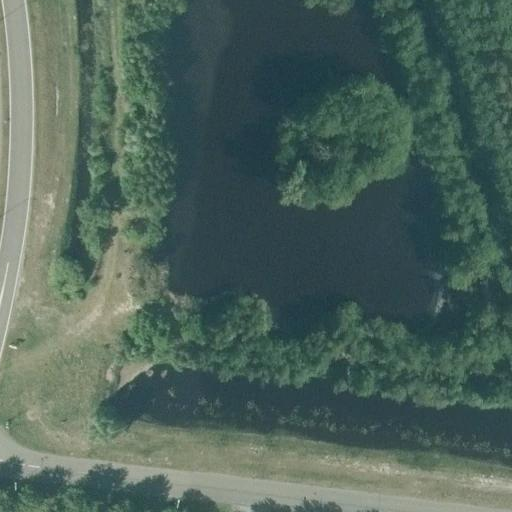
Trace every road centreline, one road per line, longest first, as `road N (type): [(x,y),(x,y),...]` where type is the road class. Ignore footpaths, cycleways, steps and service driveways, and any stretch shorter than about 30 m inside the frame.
road 1 (unknown): [(0,316),(33,324),(73,317),(98,274),(110,131),(103,0)]
road 2 (unclassified): [(391,511),(0,456)]
road 3 (tertiary): [(0,293),(19,159),(12,0)]
